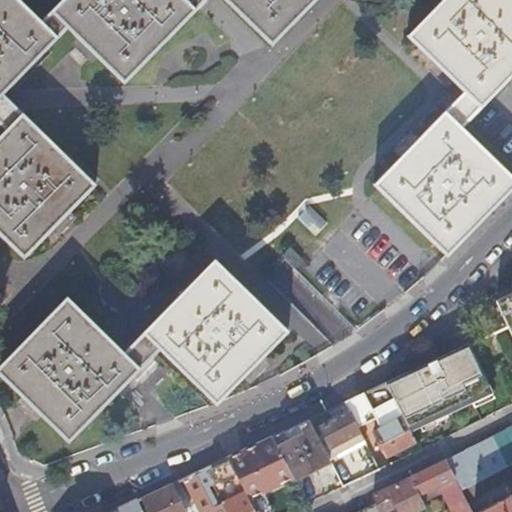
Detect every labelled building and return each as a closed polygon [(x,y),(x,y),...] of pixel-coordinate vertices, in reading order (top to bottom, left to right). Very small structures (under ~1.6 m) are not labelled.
[(19,0),(0,0),(0,95),(1,94),(57,37),(41,20),(19,0)] [(193,10),(183,0),(60,0),(51,10),(67,26),(96,54),(124,81),(193,10)] [(183,0),(193,10),(203,0),(183,0)] [(225,0),(271,44),(304,11),(314,0),(225,0)] [(394,0),(385,0),(379,8),(390,18),(401,7),(394,0)] [(467,91),(482,106),(511,75),(511,0),(442,0),(409,35),(445,71),(467,91)] [(51,10),(41,20),(57,37),(67,26),(51,10)] [(448,111),(463,126),(482,106),(467,91),(448,111)] [(1,94),(0,95),(0,123),(6,130),(21,114),(9,103),(1,94)] [(511,125),(492,105),(479,117),(502,140),(511,130),(511,125)] [(511,172),(463,126),(448,111),(410,150),(375,186),(447,255),(511,187),(511,172)] [(21,114),(6,130),(0,136),(0,232),(25,256),(56,224),(95,184),(21,114)] [(290,248),(282,256),(295,268),(303,260),(290,248)] [(214,259),(145,331),(161,346),(218,402),(251,368),(288,330),(259,302),(214,259)] [(511,294),(498,301),(510,325),(507,326),(508,328),(510,328),(511,330),(511,294)] [(69,440),(140,368),(124,352),(67,297),(0,366),(0,373),(42,414),(69,440)] [(161,346),(145,331),(124,352),(140,368),(161,346)] [(387,383),(411,430),(494,392),(472,343),(387,383)] [(387,455),(416,441),(411,430),(387,383),(346,402),(351,412),(358,427),(376,418),(381,427),(374,431),(387,455)] [(331,463),(367,445),(358,427),(351,412),(321,426),(330,446),(324,449),(331,462),(331,463)] [(294,477),(294,479),(331,462),(324,449),(309,420),(273,437),(294,477)] [(464,450),(446,459),(457,481),(461,479),(466,487),(511,463),(511,426),(509,428),(511,434),(467,456),(464,450)] [(511,434),(509,428),(464,450),(467,456),(511,434)] [(262,493),(294,477),(273,437),(228,458),(236,474),(245,491),(250,503),(263,496),(262,493)] [(236,474),(228,458),(211,466),(220,482),(236,474)] [(446,459),(410,476),(423,503),(442,494),(451,511),(474,511),(475,511),(468,498),(463,489),(462,489),(457,481),(446,459)] [(511,463),(466,487),(463,489),(468,498),(511,476),(511,463)] [(202,470),(183,479),(199,511),(227,511),(223,502),(206,468),(202,470)] [(357,511),(417,511),(426,508),(423,503),(410,476),(374,494),(378,502),(357,511)] [(179,481),(171,485),(183,508),(192,504),(181,480),(179,481)] [(511,493),(475,511),(474,511),(511,511),(511,480),(507,483),(511,493)] [(144,511),(184,511),(183,508),(171,485),(139,500),(144,511)] [(227,511),(254,511),(250,503),(245,491),(223,502),(227,511)] [(271,511),(263,496),(250,503),(254,511),(271,511)] [(144,511),(139,500),(112,511),(144,511)]
